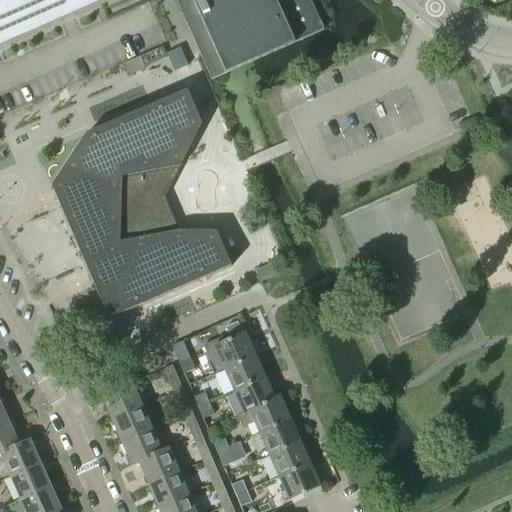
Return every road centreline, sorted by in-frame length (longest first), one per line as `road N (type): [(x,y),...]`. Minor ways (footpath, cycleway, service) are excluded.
road 1 (residential): [(258,295),(49,388)]
road 2 (residential): [(108,511),(49,388)]
